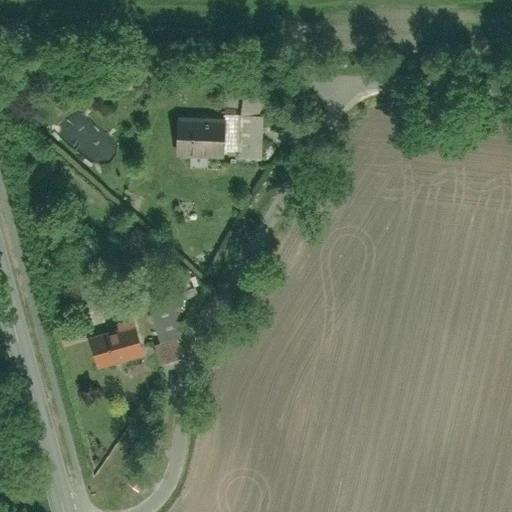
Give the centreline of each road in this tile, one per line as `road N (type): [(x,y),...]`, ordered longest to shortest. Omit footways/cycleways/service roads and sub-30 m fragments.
road 1 (residential): [(144,511),(177,462),(200,332),(348,83),(511,92)]
road 2 (tertiary): [(64,511),(0,269)]
